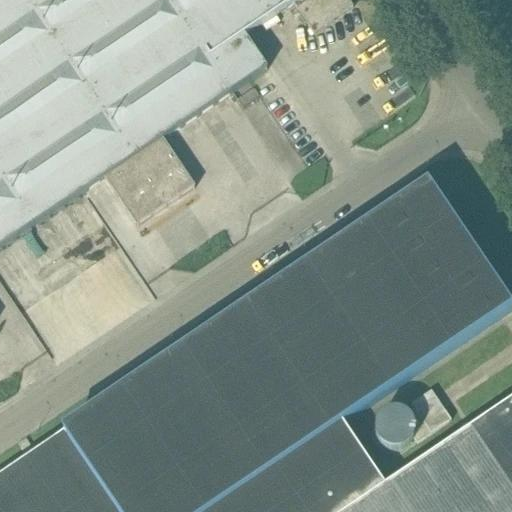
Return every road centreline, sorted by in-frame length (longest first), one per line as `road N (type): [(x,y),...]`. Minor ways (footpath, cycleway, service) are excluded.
road 1 (unclassified): [(485,106),(0,437)]
road 2 (unclassified): [(485,106),(413,0)]
